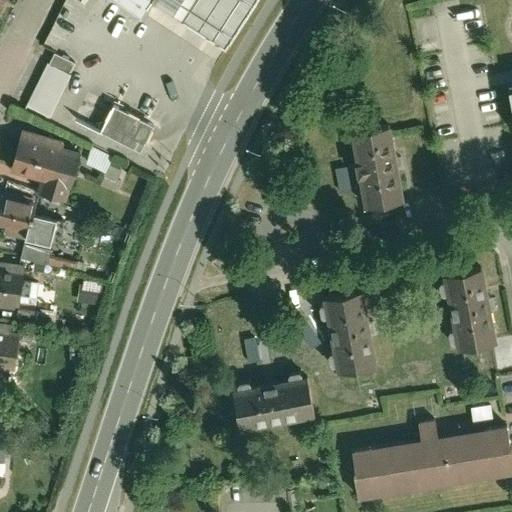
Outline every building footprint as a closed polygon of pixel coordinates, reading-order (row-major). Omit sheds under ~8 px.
[(109,0),(138,20),(149,4),(167,17),(178,0),(109,0)] [(178,0),(167,17),(219,51),(253,0),(178,0)] [(11,98),(43,115),(72,61),(39,44),(11,98)] [(113,102),(101,126),(140,146),(152,122),(113,102)] [(400,200),(386,120),(347,127),(361,207),(400,200)] [(16,126),(4,168),(35,177),(32,190),(63,200),(77,152),(58,146),(60,139),(16,126)] [(86,162),(106,169),(112,153),(91,146),(86,162)] [(0,225),(2,226),(0,233),(40,241),(41,234),(60,238),(64,218),(28,211),(30,198),(0,192),(0,225)] [(21,243),(21,260),(49,260),(49,243),(21,243)] [(0,260),(0,304),(36,310),(42,273),(20,269),(21,264),(0,260)] [(491,340),(477,260),(438,267),(452,347),(491,340)] [(372,362),(358,283),(319,289),(333,369),(372,362)] [(0,360),(11,362),(16,328),(7,327),(8,322),(0,321),(0,360)] [(304,373),(224,387),(230,425),(310,412),(304,373)] [(362,499),(511,475),(511,446),(509,428),(441,438),(438,425),(421,427),(423,441),(355,452),(362,499)]
